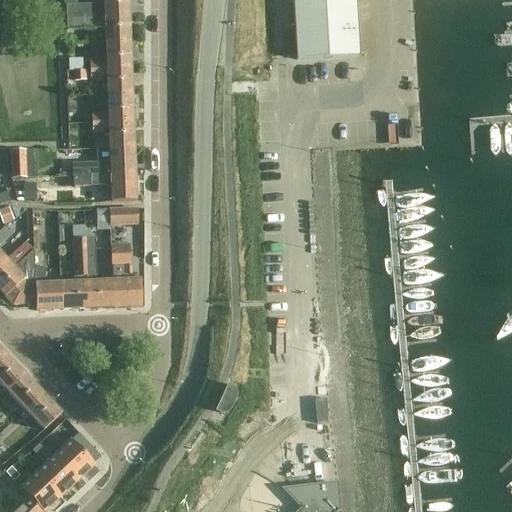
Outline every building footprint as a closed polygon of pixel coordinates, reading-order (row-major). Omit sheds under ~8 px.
[(66,19),(128,17),(127,0),(103,0),(104,6),(66,7),(66,19)] [(357,58),(356,50),(353,0),(292,0),(296,61),(357,58)] [(105,32),(106,44),(129,43),(128,17),(66,19),(67,33),(105,32)] [(90,71),(130,70),(129,43),(106,44),(106,64),(100,65),(100,61),(90,61),(90,71)] [(73,72),(83,71),(83,60),(68,61),(69,61),(69,72),(73,72)] [(107,78),(108,97),(131,96),(130,70),(90,71),(90,82),(101,82),(101,78),(107,78)] [(86,71),(83,71),(73,72),(73,82),(86,81),(86,71)] [(132,122),(131,96),(108,97),(108,118),(103,118),(103,113),(91,114),(91,124),(132,122)] [(109,131),(109,149),(133,149),(132,122),(91,124),(92,136),(103,136),(102,131),(109,131)] [(110,164),(71,166),(72,179),(88,178),(92,178),(134,176),(133,149),(109,149),(110,164)] [(18,152),(9,152),(10,180),(26,179),(25,152),(18,152)] [(68,176),(68,157),(57,157),(57,176),(68,176)] [(135,203),(134,176),(92,178),(72,179),(72,189),(103,188),(103,190),(111,190),(111,204),(135,203)] [(36,183),(24,183),(24,201),(36,200),(36,183)] [(137,225),(136,210),(108,212),(109,227),(137,225)] [(10,211),(0,213),(0,216),(4,227),(14,223),(10,211)] [(45,224),(45,212),(34,212),(34,224),(45,224)] [(108,212),(96,213),(97,231),(109,230),(109,227),(108,212)] [(72,241),(84,241),(83,226),(72,226),(72,241)] [(0,238),(0,278),(11,268),(0,256),(0,246),(0,247),(11,236),(7,232),(0,238)] [(142,232),(134,232),(134,240),(142,240),(142,232)] [(94,240),(84,241),(86,311),(112,310),(111,283),(92,284),(91,278),(96,278),(94,240)] [(61,312),(86,311),(84,241),(72,241),(71,241),(73,279),(79,279),(79,285),(60,286),(61,312)] [(113,283),(111,283),(112,310),(112,311),(140,309),(139,281),(128,281),(127,264),(128,264),(127,247),(111,248),(113,283)] [(13,271),(11,268),(0,278),(0,293),(13,307),(28,307),(27,301),(34,301),(33,270),(32,253),(13,271)] [(44,269),(33,270),(34,301),(35,313),(61,312),(60,286),(41,287),(40,280),(45,280),(44,269)] [(0,359),(0,386),(5,392),(23,375),(5,355),(0,359)] [(5,392),(24,412),(42,395),(23,375),(5,392)] [(228,385),(215,413),(221,415),(224,415),(229,413),(232,409),(235,400),(237,396),(236,391),(234,388),(228,385)] [(42,395),(24,412),(43,433),(61,416),(42,395)] [(94,451),(78,435),(54,458),(78,483),(94,467),(86,458),(94,451)] [(41,444),(32,452),(38,459),(47,451),(41,444)] [(78,483),(54,458),(45,466),(37,473),(61,498),(78,483)] [(14,471),(8,477),(16,485),(22,480),(14,471)] [(37,473),(20,490),(40,511),(46,511),(61,498),(37,473)] [(301,511),(337,511),(339,510),(337,485),(286,491),(286,492),(304,510),(301,511)] [(40,511),(20,490),(18,491),(25,498),(23,500),(26,504),(19,510),(16,507),(10,511),(40,511)]
